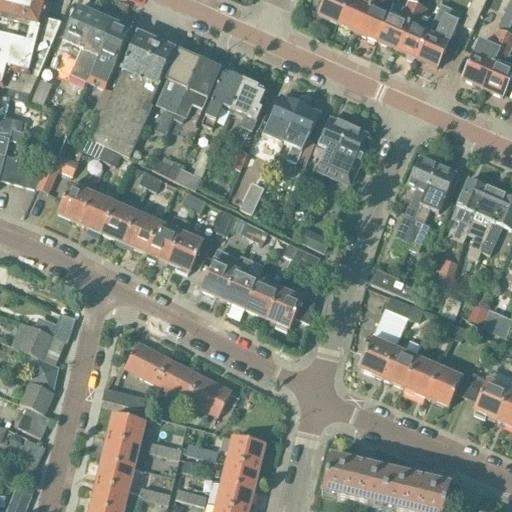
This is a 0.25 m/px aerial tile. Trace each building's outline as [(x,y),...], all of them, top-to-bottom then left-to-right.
[(63,26),(45,22),(50,0),(0,0),(0,99),(11,103),(27,107),(39,81),(63,26)] [(347,0),(327,0),(319,19),(339,28),(351,1),(347,0)] [(378,45),(390,19),(379,14),(385,0),(374,0),(370,11),(359,37),(378,45)] [(487,0),(474,0),(462,28),(474,33),(487,0)] [(339,28),(359,37),(370,11),(351,1),(339,28)] [(395,8),(390,19),(378,45),(398,54),(418,8),(409,4),(405,12),(395,8)] [(60,42),(46,72),(55,76),(70,83),(72,78),(71,78),(98,18),(96,17),(98,12),(87,7),(85,13),(78,10),(63,44),(60,42)] [(462,82),(482,91),(507,36),(511,25),(511,7),(510,7),(499,32),(494,42),(492,47),(480,42),(462,82)] [(398,54),(417,63),(429,36),(418,31),(427,12),(418,8),(398,54)] [(441,8),(429,36),(417,63),(437,72),(461,17),(441,8)] [(105,41),(113,24),(98,18),(71,78),(72,78),(89,86),(107,42),(105,41)] [(114,25),(113,24),(105,41),(107,42),(89,86),(105,93),(132,34),(114,26),(114,25)] [(102,116),(97,127),(90,143),(104,149),(111,153),(159,45),(139,36),(123,72),(113,96),(104,117),(102,116)] [(511,73),(504,70),(511,50),(511,37),(507,36),(482,91),(493,96),(492,102),(498,104),(502,100),(503,100),(511,79),(511,73)] [(159,45),(111,153),(121,158),(130,162),(150,116),(147,115),(159,88),(175,52),(159,45)] [(181,55),(156,109),(177,118),(177,117),(201,64),(199,63),(198,60),(193,58),(191,59),(181,55)] [(177,118),(175,123),(183,127),(186,121),(187,122),(193,108),(202,112),(206,103),(207,101),(220,73),(210,68),(210,66),(205,63),(202,65),(201,64),(177,117),(177,118)] [(225,76),(201,128),(212,133),(223,109),(231,113),(244,83),(230,77),(230,78),(225,76)] [(259,90),(244,83),(231,113),(245,119),(240,130),(252,135),(263,111),(259,109),(266,94),(258,90),(259,90)] [(0,129),(13,133),(22,135),(24,125),(6,121),(11,103),(0,99),(0,129)] [(287,135),(300,108),(281,100),(259,150),(269,155),(279,132),(287,135)] [(320,117),(300,108),(287,135),(297,140),(287,162),(305,171),(315,148),(308,145),(320,117)] [(169,129),(173,119),(164,115),(159,125),(169,129)] [(327,180),(326,180),(349,130),(331,122),(318,150),(327,154),(317,176),(313,187),(322,191),(327,180)] [(22,135),(13,133),(0,129),(0,156),(6,159),(9,144),(23,147),(25,136),(22,135)] [(362,151),(367,138),(349,130),(326,180),(327,180),(336,184),(338,180),(353,186),(367,153),(362,151)] [(105,165),(111,153),(104,149),(90,143),(84,156),(105,165)] [(115,170),(121,158),(111,153),(105,165),(115,170)] [(236,153),(229,170),(240,175),(241,175),(248,158),(236,153)] [(79,166),(57,156),(50,171),(61,176),(71,181),(79,166)] [(19,162),(6,159),(2,173),(0,182),(0,184),(12,187),(19,162)] [(175,184),(180,173),(182,169),(164,161),(162,164),(158,162),(153,173),(175,184)] [(404,218),(394,241),(410,248),(415,221),(438,169),(419,161),(407,189),(415,192),(404,218)] [(19,162),(12,187),(25,190),(31,165),(19,162)] [(31,165),(25,190),(36,193),(48,170),(31,165)] [(430,230),(424,227),(430,213),(439,217),(456,177),(438,169),(415,221),(410,248),(409,253),(418,257),(430,230)] [(61,176),(50,171),(48,170),(36,193),(49,199),(61,176)] [(197,195),(201,182),(180,173),(175,184),(197,195)] [(145,176),(140,188),(148,192),(154,180),(145,176)] [(154,180),(148,192),(157,197),(163,184),(154,180)] [(451,242),(463,247),(466,238),(475,219),(487,191),(469,183),(451,222),(459,225),(451,242)] [(80,228),(93,197),(71,187),(57,218),(80,228)] [(475,219),(466,238),(474,242),(467,261),(478,264),(481,256),(483,249),(505,200),(487,191),(475,219)] [(80,228),(102,238),(115,207),(93,197),(80,228)] [(197,201),(189,197),(183,210),(192,214),(197,201)] [(490,260),(503,231),(511,235),(511,234),(511,202),(505,200),(483,249),(481,256),(490,260)] [(201,218),(207,206),(197,201),(192,214),(201,218)] [(246,203),(241,214),(251,219),(257,207),(246,203)] [(126,211),(115,207),(102,238),(124,248),(139,213),(127,208),(126,211)] [(124,248),(145,257),(160,226),(149,221),(151,218),(139,213),(124,248)] [(228,242),(237,221),(227,216),(222,228),(218,237),(228,242)] [(158,263),(168,267),(182,236),(186,226),(174,220),(170,230),(160,226),(145,257),(147,258),(147,262),(155,265),(158,263)] [(256,231),(247,226),(241,239),(251,243),(256,231)] [(256,231),(251,243),(259,247),(265,235),(256,231)] [(331,244),(312,235),(306,248),(325,256),(331,244)] [(188,279),(189,276),(191,277),(205,246),(182,236),(168,267),(177,271),(176,274),(188,279)] [(300,252),(290,247),(284,259),(294,264),(300,252)] [(300,252),(294,264),(315,274),(320,262),(321,262),(300,252)] [(224,303),(238,273),(215,263),(201,293),(224,303)] [(440,273),(437,284),(450,288),(455,273),(456,268),(443,263),(440,273)] [(395,298),(400,280),(379,271),(371,288),(395,298)] [(260,283),(238,273),(224,303),(246,313),(260,283)] [(402,281),(400,280),(395,298),(417,308),(423,294),(401,285),(402,281)] [(246,313),(268,323),(281,293),(260,283),(246,313)] [(303,303),(281,293),(268,323),(277,328),(276,330),(287,335),(288,332),(290,333),(295,323),(309,329),(315,308),(303,303)] [(359,373),(382,383),(396,351),(408,324),(414,311),(390,301),(365,359),(362,358),(357,369),(360,370),(359,373)] [(468,322),(483,327),(488,312),(472,307),(468,322)] [(408,324),(418,328),(423,315),(414,311),(408,324)] [(62,316),(57,326),(72,334),(77,324),(62,316)] [(242,319),(233,316),(230,324),(238,328),(242,319)] [(488,317),(483,332),(506,342),(511,325),(511,323),(501,319),(500,322),(488,317)] [(457,329),(448,326),(444,338),(453,341),(457,329)] [(461,344),(464,338),(466,333),(457,329),(453,341),(461,344)] [(31,359),(43,364),(53,341),(34,332),(23,355),(31,359)] [(156,390),(169,363),(138,347),(124,374),(156,390)] [(382,383),(404,392),(417,361),(396,351),(382,383)] [(440,371),(417,361),(404,392),(426,401),(440,371)] [(201,379),(169,363),(156,390),(187,406),(201,379)] [(440,371),(426,401),(449,411),(455,397),(466,401),(476,378),(465,373),(462,381),(440,371)] [(28,385),(29,385),(53,397),(56,384),(33,373),(28,385)] [(466,401),(477,406),(473,414),(497,424),(510,393),(487,383),(476,378),(466,401)] [(201,379),(187,406),(218,422),(232,395),(201,379)] [(55,398),(29,385),(19,407),(27,411),(44,420),(55,398)] [(497,424),(511,430),(511,393),(510,393),(497,424)] [(121,409),(142,414),(145,402),(124,397),(121,409)] [(41,443),(50,422),(44,420),(27,411),(17,431),(41,443)] [(113,419),(108,441),(141,449),(146,427),(113,419)] [(0,444),(3,446),(9,433),(0,428),(0,444)] [(233,440),(227,464),(260,472),(266,449),(233,440)] [(135,472),(141,449),(108,441),(102,463),(135,472)] [(17,465),(35,474),(46,450),(28,442),(24,452),(20,450),(14,464),(17,465)] [(151,457),(165,461),(168,451),(154,447),(151,457)] [(186,458),(200,462),(203,452),(189,449),(186,458)] [(165,461),(180,464),(182,455),(168,451),(165,461)] [(217,456),(203,452),(200,462),(214,465),(217,456)] [(322,499),(376,511),(381,511),(391,475),(331,461),(322,499)] [(97,486),(130,495),(135,472),(102,463),(97,486)] [(198,480),(201,468),(185,464),(182,475),(198,480)] [(255,494),(260,472),(227,464),(222,486),(255,494)] [(7,486),(29,496),(39,476),(35,474),(17,465),(7,486)] [(391,475),(381,511),(444,511),(450,490),(391,475)] [(103,511),(125,511),(130,495),(97,486),(91,509),(103,511)] [(216,509),(228,511),(250,511),(255,494),(222,486),(216,509)] [(7,511),(26,511),(32,500),(16,492),(7,511)] [(140,502),(154,506),(157,497),(142,493),(140,502)] [(175,504),(189,507),(192,498),(177,494),(175,504)] [(154,506),(168,509),(171,500),(157,497),(154,506)] [(206,502),(192,498),(189,507),(204,511),(206,502)]
